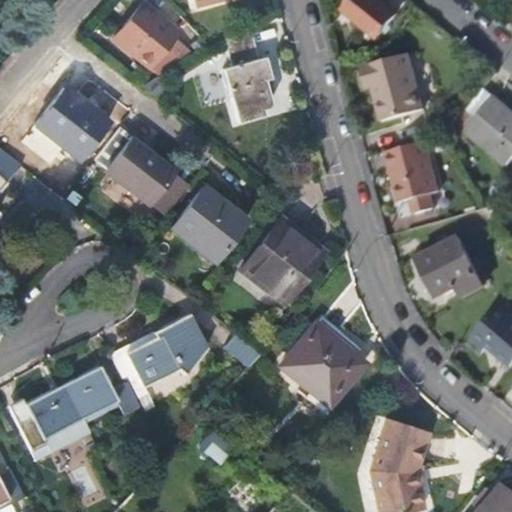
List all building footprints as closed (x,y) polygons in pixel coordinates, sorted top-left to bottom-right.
[(397,16),(377,0),(356,0),(349,10),(380,36),(397,16)] [(176,31),(139,1),(110,38),(154,72),(178,43),(171,38),(176,31)] [(216,66),(233,121),(259,114),(258,109),(261,109),(263,104),(255,77),(266,74),(259,55),(254,57),(244,24),(220,38),(227,63),(216,66)] [(410,55),(363,68),(370,90),(377,87),(380,97),(377,98),(384,122),(407,116),(426,110),(425,105),(410,55)] [(107,122),(63,87),(32,126),(76,161),(107,122)] [(511,112),(494,98),(468,131),(511,167),(511,112)] [(103,169),(102,173),(144,206),(146,204),(161,216),(183,189),(167,176),(169,174),(136,146),(139,142),(119,126),(91,160),(103,169)] [(427,142),(388,153),(402,204),(414,200),(418,215),(438,209),(434,195),(442,192),(427,142)] [(0,219),(2,217),(0,214),(0,196),(10,186),(0,176),(0,219)] [(244,218),(202,183),(169,226),(183,237),(185,234),(213,256),(244,218)] [(324,249),(284,213),(240,261),(280,298),(324,249)] [(486,288),(461,238),(421,258),(441,299),(467,287),(471,296),(486,288)] [(484,356),(490,348),(511,366),(511,304),(506,299),(469,344),(484,356)] [(207,350),(189,316),(163,330),(160,337),(127,354),(125,350),(111,357),(122,379),(125,378),(135,398),(144,393),(141,387),(175,369),(183,374),(207,350)] [(362,361),(315,320),(277,362),(325,404),(362,361)] [(254,349),(230,330),(217,346),(242,365),(254,349)] [(97,367),(56,388),(65,405),(71,402),(79,419),(114,402),(121,416),(136,408),(124,384),(109,391),(97,367)] [(372,387),(401,413),(409,405),(379,379),(372,387)] [(23,405),(31,422),(19,428),(31,450),(43,443),(41,439),(79,419),(71,402),(65,405),(56,388),(23,405)] [(19,428),(31,422),(23,405),(21,401),(9,407),(19,428)] [(425,433),(385,419),(366,470),(375,511),(404,511),(419,509),(410,473),(425,433)] [(0,503),(6,500),(9,504),(22,499),(10,474),(0,479),(0,503)] [(511,511),(511,503),(500,493),(482,511),(511,511)] [(298,511),(282,498),(269,511),(298,511)]
